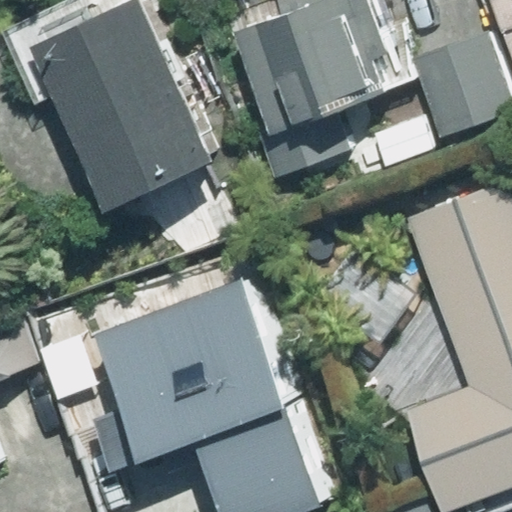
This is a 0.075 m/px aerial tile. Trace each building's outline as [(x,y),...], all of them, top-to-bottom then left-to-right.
[(158,0),(122,0),(45,37),(120,195),(227,144),(158,0)] [(511,72),(493,24),(418,54),(396,0),(297,0),(298,1),(243,23),(282,120),(262,128),(279,171),(359,139),(342,95),(419,64),(444,126),(511,98),(511,72)] [(480,377),(418,401),(457,500),(511,478),(511,178),(417,215),(480,377)] [(437,288),(338,227),(303,283),(402,344),(437,288)] [(253,267),(113,321),(143,396),(104,411),(123,459),(211,424),(245,511),(288,511),(340,492),(253,267)] [(28,310),(0,320),(0,370),(45,353),(28,310)] [(108,324),(58,344),(78,394),(128,374),(108,324)] [(0,431),(0,463),(11,459),(0,431)] [(474,511),(472,505),(454,511),(440,511),(429,483),(389,499),(394,511),(474,511)]
